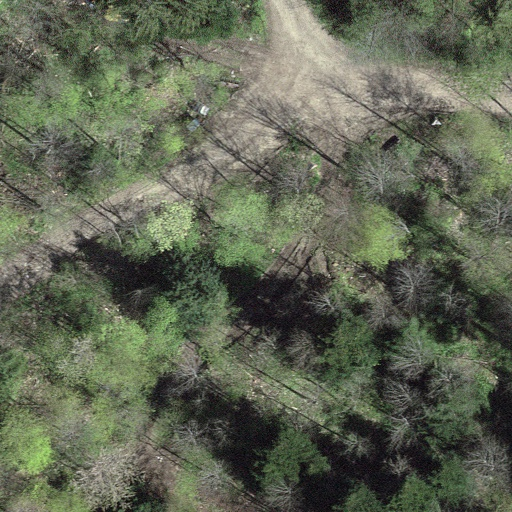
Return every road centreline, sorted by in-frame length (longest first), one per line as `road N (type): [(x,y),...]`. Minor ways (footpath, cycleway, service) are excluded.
road 1 (track): [(301,82),(342,137),(331,204),(291,267),(185,351),(150,434),(78,511)]
road 2 (track): [(301,82),(0,293)]
road 3 (track): [(99,0),(172,38),(301,82)]
road 4 (track): [(301,82),(511,97)]
